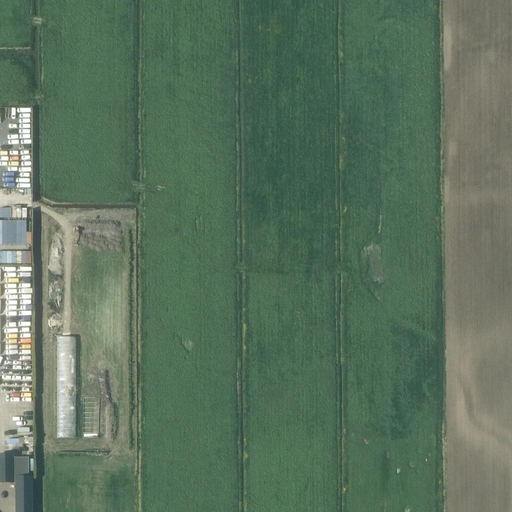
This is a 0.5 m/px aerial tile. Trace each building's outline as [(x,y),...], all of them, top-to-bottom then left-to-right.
[(0,216),(13,217),(13,207),(0,207),(0,210),(0,216)] [(29,231),(29,220),(0,219),(0,243),(31,244),(32,231),(29,231)] [(32,251),(0,250),(0,262),(32,263),(32,251)] [(86,348),(96,347),(95,324),(85,324),(86,348)] [(27,477),(27,458),(12,458),(12,455),(0,455),(0,483),(15,483),(15,511),(31,511),(31,477),(27,477)]
